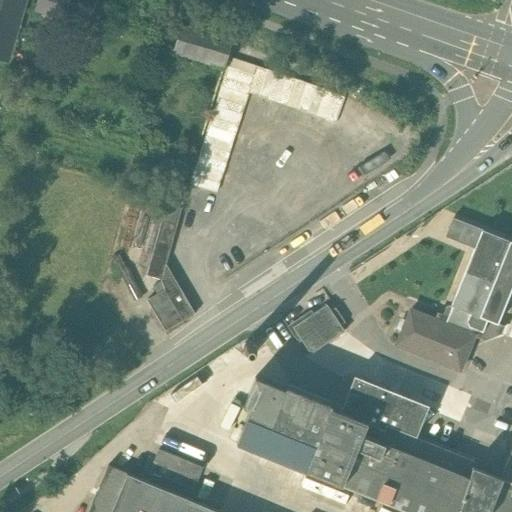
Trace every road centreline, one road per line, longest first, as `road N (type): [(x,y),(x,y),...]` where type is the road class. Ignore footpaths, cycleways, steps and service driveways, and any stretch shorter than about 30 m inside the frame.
road 1 (secondary): [(462,166),(0,475)]
road 2 (primary): [(421,29),(461,93),(462,166)]
